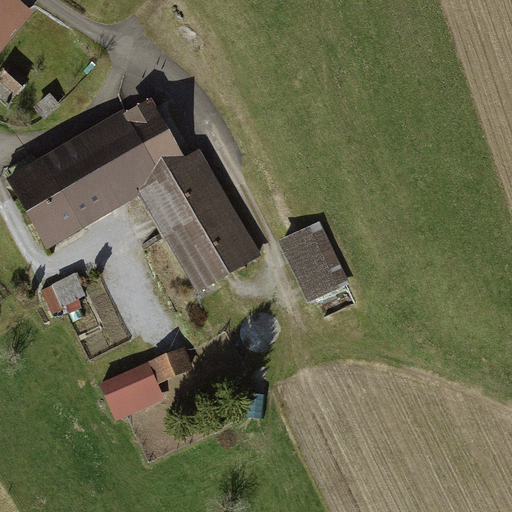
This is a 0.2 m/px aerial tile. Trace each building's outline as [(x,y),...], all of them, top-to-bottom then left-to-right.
[(0,0),(0,52),(31,14),(12,0),(0,0)] [(28,81),(11,67),(0,80),(16,95),(28,81)] [(49,97),(35,110),(44,121),(59,107),(49,97)] [(13,180),(52,245),(140,193),(202,296),(261,261),(199,156),(183,165),(148,107),(127,119),(124,115),(13,180)] [(319,228),(283,246),(311,303),(347,285),(319,228)] [(47,285),(53,314),(83,307),(77,278),(47,285)] [(184,353),(105,389),(120,420),(159,402),(153,388),(191,370),(184,353)]
